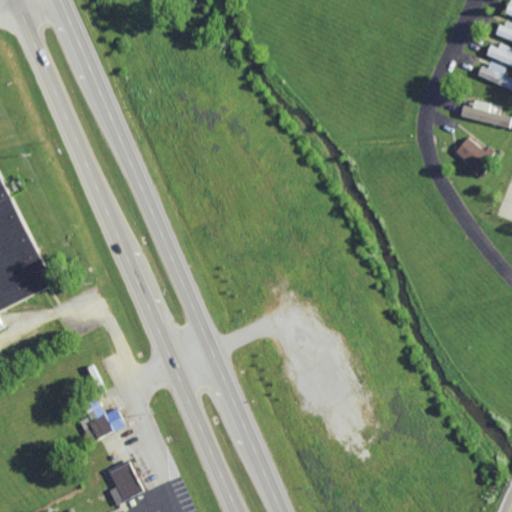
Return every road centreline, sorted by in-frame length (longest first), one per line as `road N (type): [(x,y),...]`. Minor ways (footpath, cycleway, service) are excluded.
road 1 (primary): [(288,511),(61,0)]
road 2 (primary): [(16,0),(175,367)]
road 3 (residential): [(471,0),(421,114),(422,141),(486,255),(511,277)]
road 4 (primary): [(175,367),(240,511)]
